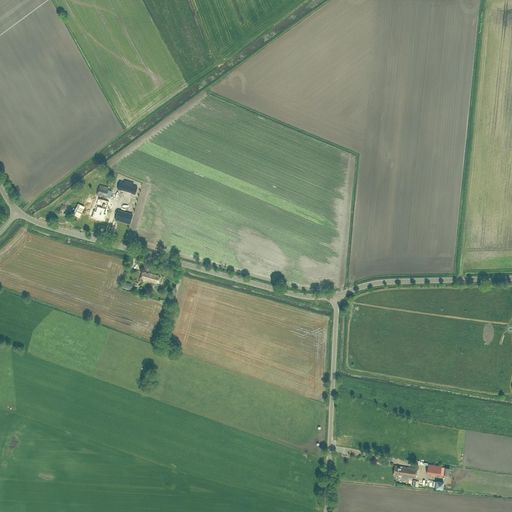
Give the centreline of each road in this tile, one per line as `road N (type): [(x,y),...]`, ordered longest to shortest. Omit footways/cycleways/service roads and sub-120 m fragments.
road 1 (tertiary): [(336,295),(293,294),(18,211)]
road 2 (unclassified): [(325,511),(336,295)]
road 3 (tertiary): [(336,295),(379,282),(511,278)]
